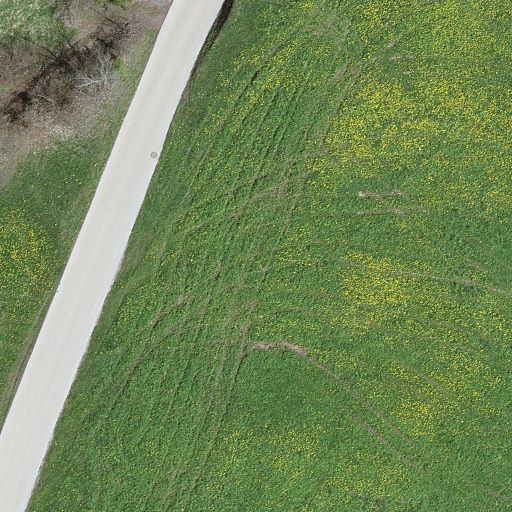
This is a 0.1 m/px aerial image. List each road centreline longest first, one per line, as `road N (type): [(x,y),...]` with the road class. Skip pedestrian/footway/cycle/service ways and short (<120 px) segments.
road 1 (unclassified): [(0,508),(56,328),(198,0)]
road 2 (track): [(58,0),(180,43)]
